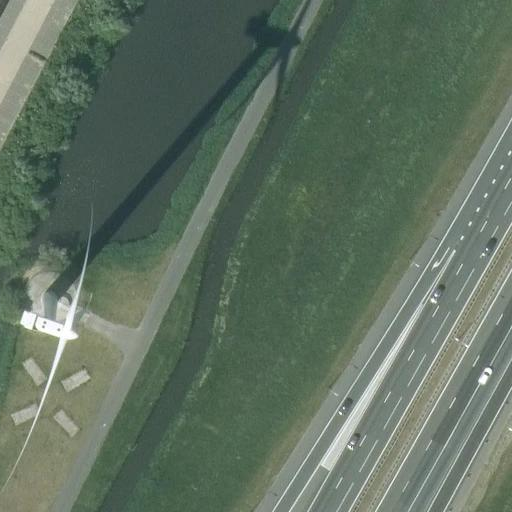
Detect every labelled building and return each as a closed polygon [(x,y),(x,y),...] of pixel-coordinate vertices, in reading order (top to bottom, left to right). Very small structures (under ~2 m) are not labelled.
[(46,288),(43,290),(41,291),(39,294),(38,297),(37,300),(38,303),(39,305),(41,308),(44,310),(47,311),(50,311),(53,310),(55,309),(58,306),(59,304),(60,301),(60,298),(59,295),(57,292),(55,290),(52,289),(49,288),(46,288)] [(30,358),(21,364),(37,386),(46,379),(30,358)] [(90,378),(83,369),(61,385),(68,394),(90,378)] [(39,415),(34,405),(10,416),(14,426),(39,415)] [(62,409),(53,417),(70,438),(79,430),(62,409)]
